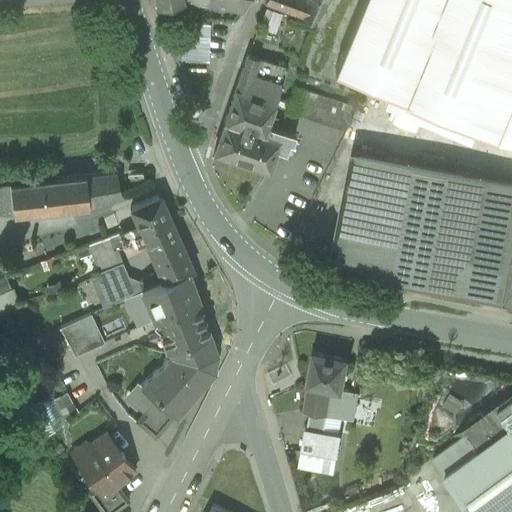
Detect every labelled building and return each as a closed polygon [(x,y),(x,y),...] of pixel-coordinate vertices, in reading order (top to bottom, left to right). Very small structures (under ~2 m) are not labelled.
[(155,0),(157,4),(175,0),(191,0),(241,8),(245,0),(155,0)] [(265,0),(265,3),(316,22),(328,0),(265,0)] [(404,100),(444,0),(363,0),(334,71),(388,93),(404,100)] [(511,0),(444,0),(404,100),(477,130),(499,139),(511,106),(511,0)] [(285,14),(264,6),(259,21),(279,29),(285,14)] [(208,25),(183,24),(181,60),(206,60),(208,25)] [(287,67),(247,54),(224,121),(263,134),(266,125),(287,67)] [(353,106),(294,87),(286,110),(345,130),(353,106)] [(473,142),(477,130),(404,100),(388,93),(383,105),(473,142)] [(511,106),(499,139),(511,141),(511,106)] [(263,134),(224,121),(214,152),(269,170),(276,149),(285,152),(289,142),(292,143),(295,134),(266,125),(263,134)] [(511,180),(360,151),(340,255),(392,278),(511,300),(511,180)] [(116,173),(85,176),(89,205),(121,196),(116,173)] [(85,176),(10,185),(13,214),(89,205),(85,176)] [(10,185),(0,187),(0,215),(13,214),(10,185)] [(192,268),(160,195),(131,207),(160,274),(163,280),(187,270),(187,271),(192,269),(191,268),(192,268)] [(122,232),(108,237),(112,250),(115,249),(126,245),(122,232)] [(108,237),(88,244),(98,272),(121,263),(115,249),(112,250),(108,237)] [(40,242),(0,256),(0,275),(46,258),(40,242)] [(121,263),(98,272),(104,287),(127,277),(121,263)] [(163,280),(142,290),(155,319),(155,318),(198,299),(187,271),(187,270),(163,280)] [(160,274),(155,276),(154,274),(138,282),(142,290),(163,280),(160,274)] [(2,275),(0,276),(0,309),(19,303),(15,294),(11,295),(2,275)] [(138,282),(116,293),(120,300),(142,290),(138,282)] [(155,318),(155,319),(155,320),(159,318),(162,327),(158,329),(159,330),(164,344),(165,343),(174,345),(171,355),(215,365),(216,364),(215,364),(216,355),(217,355),(217,353),(198,299),(155,318)] [(90,314),(60,327),(74,355),(103,342),(90,314)] [(348,357),(313,350),(307,382),(333,386),(342,388),(348,357)] [(171,355),(140,385),(156,398),(175,415),(176,415),(214,372),(215,365),(171,355)] [(333,386),(307,382),(302,410),(327,414),(333,386)] [(42,431),(64,422),(60,411),(73,406),(66,389),(31,403),(42,431)] [(156,398),(136,421),(155,438),(175,415),(156,398)] [(511,511),(511,399),(433,458),(472,511),(511,511)] [(341,433),(305,427),(301,450),(337,456),(341,433)] [(127,462),(105,432),(87,445),(93,453),(80,462),(98,487),(102,493),(115,483),(135,469),(130,463),(127,462)] [(115,483),(102,493),(98,487),(89,494),(102,511),(111,511),(128,500),(115,483)] [(231,511),(213,502),(207,511),(231,511)]
